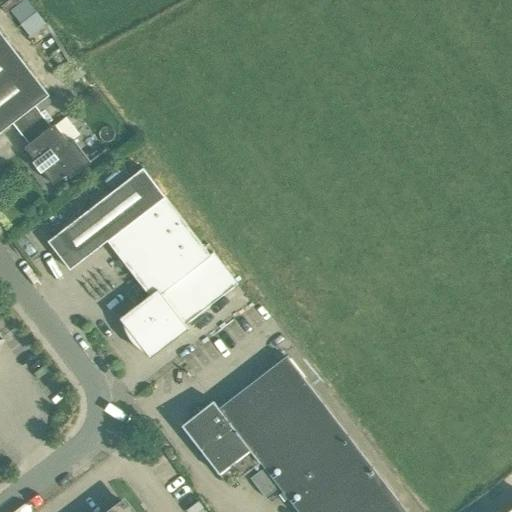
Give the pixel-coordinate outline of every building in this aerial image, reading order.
[(29,144),(51,127),(35,106),(49,95),(0,31),(0,132),(13,123),(29,144)] [(54,124),(51,127),(29,144),(24,147),(34,160),(32,162),(41,173),(43,171),(53,184),(67,173),(70,177),(106,150),(105,149),(90,161),(73,140),(69,143),(54,124)] [(213,252),(210,255),(165,196),(164,196),(143,168),(47,241),(69,270),(107,241),(149,295),(119,318),(122,322),(129,337),(134,344),(147,354),(150,358),(188,329),(185,324),(237,284),(213,252)] [(31,213),(36,220),(42,215),(37,209),(31,213)] [(279,487),(298,511),(406,511),(286,356),(218,408),(213,401),(189,419),(187,433),(223,479),(223,478),(220,473),(250,450),(260,463),(260,462),(264,467),(250,478),(265,498),(279,487)] [(284,502),(287,499),(282,492),(279,495),(284,502)] [(131,511),(124,502),(111,511),(131,511)]
